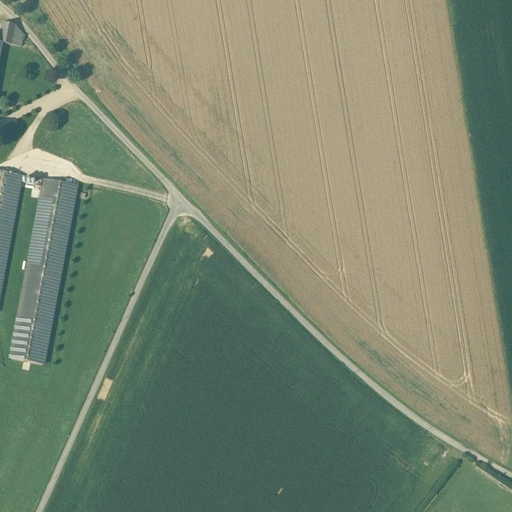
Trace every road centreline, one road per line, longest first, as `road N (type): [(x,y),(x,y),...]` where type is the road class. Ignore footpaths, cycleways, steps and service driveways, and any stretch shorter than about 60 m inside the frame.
road 1 (unclassified): [(0,4),(315,332),(470,456),(511,475)]
road 2 (track): [(181,197),(39,511)]
